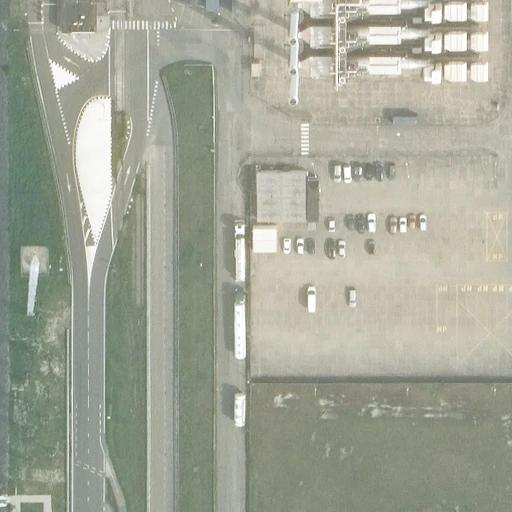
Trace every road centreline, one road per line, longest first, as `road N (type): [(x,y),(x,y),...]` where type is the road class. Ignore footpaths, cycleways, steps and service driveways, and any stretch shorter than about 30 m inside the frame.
road 1 (unclassified): [(88,285),(137,137),(137,101),(124,86),(97,83),(59,115),(77,247)]
road 2 (unclassified): [(87,511),(88,285)]
